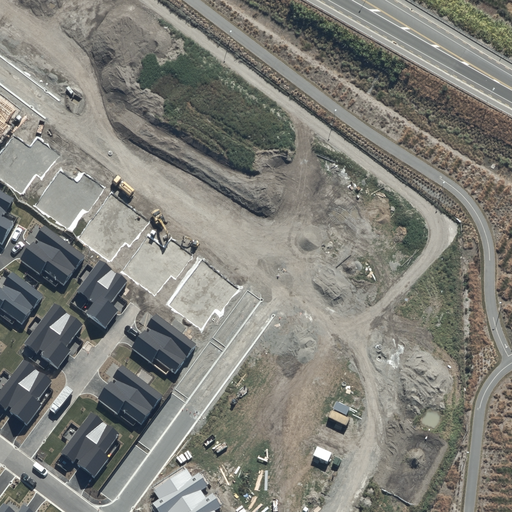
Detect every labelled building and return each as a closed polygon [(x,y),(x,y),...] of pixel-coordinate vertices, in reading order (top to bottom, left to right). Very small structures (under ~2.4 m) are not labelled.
[(6,124),(16,111),(0,98),(0,137),(9,126),(6,124)] [(58,156),(38,140),(31,149),(14,136),(0,154),(0,178),(21,194),(36,174),(41,178),(58,156)] [(105,189),(84,174),(77,183),(60,170),(35,204),(68,228),(82,208),(88,212),(105,189)] [(3,217),(13,198),(0,191),(0,242),(3,244),(15,223),(3,217)] [(148,222),(112,195),(79,238),(110,262),(125,243),(129,247),(148,222)] [(85,256),(45,226),(20,260),(40,274),(43,269),(64,284),(85,256)] [(193,257),(172,241),(165,250),(148,237),(123,271),(155,295),(170,275),(176,279),(193,257)] [(239,289),(203,261),(170,305),(201,328),(216,309),(220,313),(239,289)] [(99,262),(78,291),(94,302),(86,314),(105,328),(119,309),(111,304),(127,282),(99,262)] [(42,295),(14,274),(2,289),(0,287),(0,309),(2,308),(21,322),(42,295)] [(53,303),(23,344),(37,354),(39,350),(42,353),(40,356),(57,368),(72,349),(67,346),(83,325),(53,303)] [(197,345),(156,314),(146,327),(150,330),(147,333),(144,330),(131,347),(151,362),(154,358),(175,374),(197,345)] [(23,358),(0,390),(0,403),(7,409),(9,405),(12,407),(10,410),(27,423),(42,404),(37,400),(53,379),(23,358)] [(163,396),(123,365),(113,378),(116,380),(114,383),(111,381),(98,398),(117,413),(120,408),(141,424),(163,396)] [(91,412),(61,453),(75,462),(77,459),(80,461),(78,464),(95,477),(110,457),(105,454),(121,433),(91,412)] [(186,469),(154,489),(160,499),(153,503),(158,511),(168,511),(215,511),(215,510),(221,506),(212,493),(205,498),(200,490),(206,486),(198,473),(192,478),(186,469)] [(18,511),(14,511),(3,503),(0,506),(0,511),(31,511),(23,506),(18,511)]
